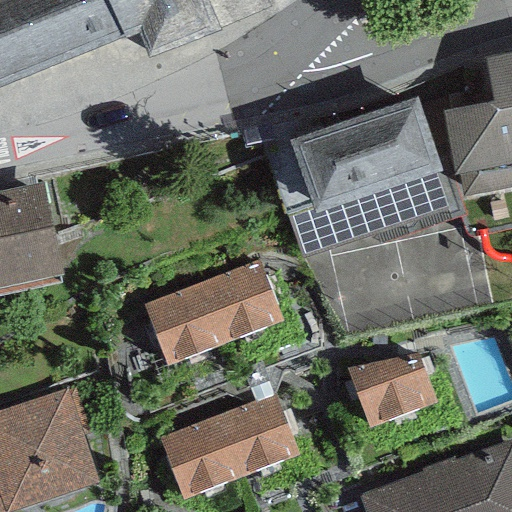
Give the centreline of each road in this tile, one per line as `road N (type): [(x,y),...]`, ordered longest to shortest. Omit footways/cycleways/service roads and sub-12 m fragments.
road 1 (tertiary): [(273,45),(210,90),(0,148)]
road 2 (tertiary): [(511,10),(332,63),(304,61),(273,45)]
